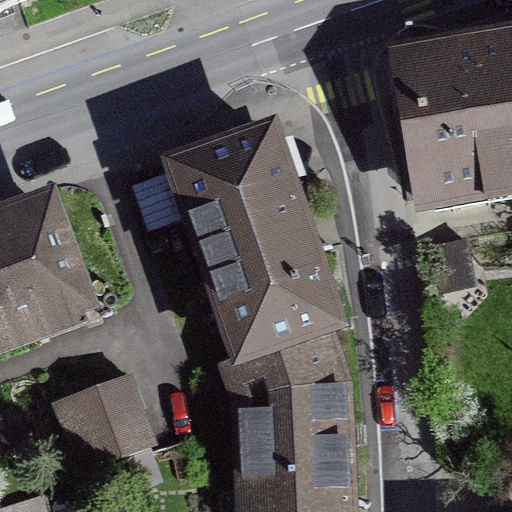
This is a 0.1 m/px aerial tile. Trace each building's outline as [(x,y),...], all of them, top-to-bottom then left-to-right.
[(0,0),(0,8),(23,0),(0,0)] [(511,184),(511,47),(404,65),(425,198),(511,184)] [(274,141),(136,189),(150,235),(191,222),(247,361),(336,327),(307,240),(274,141)] [(0,357),(89,325),(47,211),(0,227),(0,357)] [(349,511),(346,392),(336,327),(247,361),(242,407),(249,511),(349,511)] [(136,388),(55,419),(81,488),(162,457),(136,388)] [(49,511),(46,501),(7,511),(49,511)]
